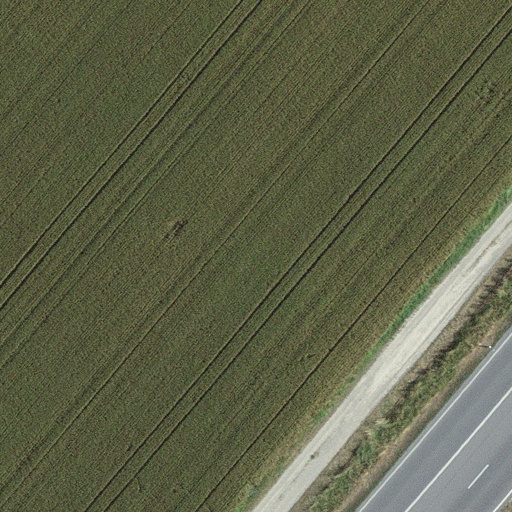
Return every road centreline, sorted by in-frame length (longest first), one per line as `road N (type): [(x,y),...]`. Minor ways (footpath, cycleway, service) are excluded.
road 1 (track): [(270,511),(511,224)]
road 2 (primary): [(511,413),(427,511)]
